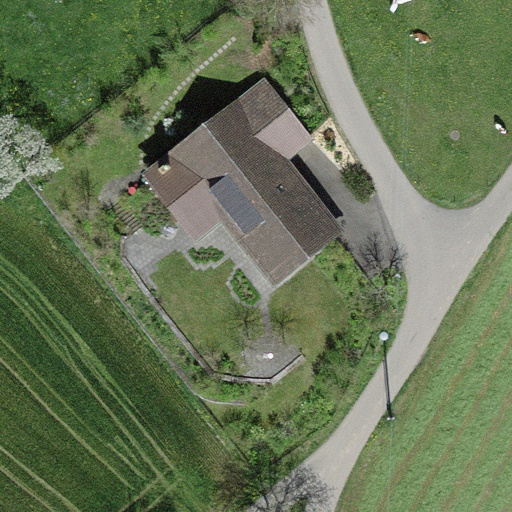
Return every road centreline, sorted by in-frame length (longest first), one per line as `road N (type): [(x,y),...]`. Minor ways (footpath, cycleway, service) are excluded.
road 1 (residential): [(438,297),(338,88),(311,0)]
road 2 (unclassified): [(318,511),(438,297)]
road 3 (residential): [(438,297),(511,187)]
